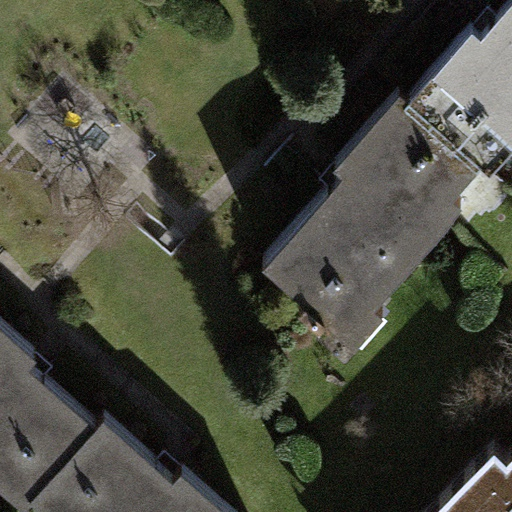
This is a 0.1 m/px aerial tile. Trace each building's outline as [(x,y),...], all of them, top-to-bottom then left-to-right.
[(511,4),(495,24),(471,50),(455,36),(381,112),(467,190),(478,204),(511,165),(511,4)] [(467,190),(381,112),(319,181),(335,195),(260,277),(340,349),(413,269),(403,260),(467,190)] [(0,313),(0,479),(21,498),(31,487),(94,416),(24,355),(34,344),(0,313)] [(102,405),(94,416),(31,487),(56,511),(241,511),(180,459),(173,468),(102,405)] [(511,511),(511,459),(509,456),(453,511),(511,511)]
